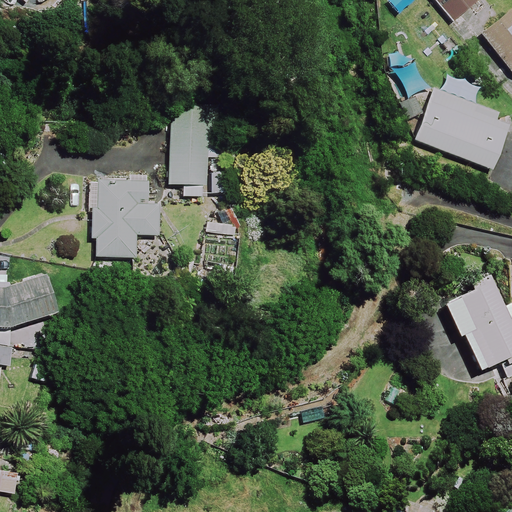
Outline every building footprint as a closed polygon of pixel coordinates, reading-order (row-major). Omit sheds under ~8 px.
[(476,0),(428,0),(448,23),(476,0)] [(511,16),(507,11),(476,36),(507,75),(511,77),(511,16)] [(504,128),(491,123),(494,114),(428,89),(408,143),(487,173),(504,128)] [(204,120),(168,119),(165,185),(200,187),(204,120)] [(145,184),(91,183),(89,239),(95,239),(95,258),(132,259),(133,236),(157,237),(158,207),(144,207),(145,184)] [(511,361),(511,331),(486,274),(474,280),(477,287),(451,298),(466,332),(460,335),(476,370),(497,361),(500,367),(511,361)] [(8,289),(0,288),(0,343),(7,344),(8,329),(53,315),(41,278),(8,289)] [(0,493),(11,495),(14,473),(0,471),(0,493)]
